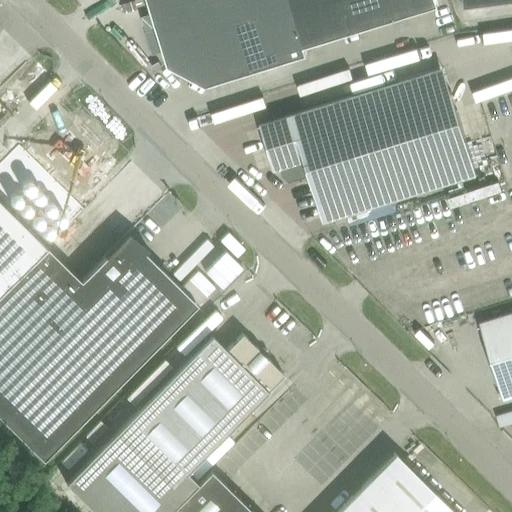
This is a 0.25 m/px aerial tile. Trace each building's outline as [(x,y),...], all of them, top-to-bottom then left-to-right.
[(436,0),(147,0),(168,66),(206,86),(307,55),(305,48),(439,6),(436,0)] [(511,0),(463,0),(464,8),(511,1),(511,0)] [(511,56),(478,63),(483,86),(511,80),(511,56)] [(451,90),(359,118),(352,96),(260,124),(274,170),(280,168),(283,176),(289,183),(310,176),(324,222),(477,175),(451,90)] [(216,157),(229,170),(235,163),(222,150),(216,157)] [(246,173),(239,181),(266,207),(274,200),(246,173)] [(455,194),(506,182),(503,173),(452,186),(455,194)] [(81,280),(46,246),(0,292),(0,416),(44,460),(197,304),(145,253),(149,249),(145,245),(130,233),(128,235),(126,234),(81,280)] [(504,399),(511,396),(511,312),(480,323),(504,399)] [(212,334),(66,482),(96,511),(253,511),(211,469),(198,483),(187,472),(284,374),(243,333),(227,349),(212,334)] [(455,511),(395,452),(335,511),(455,511)]
